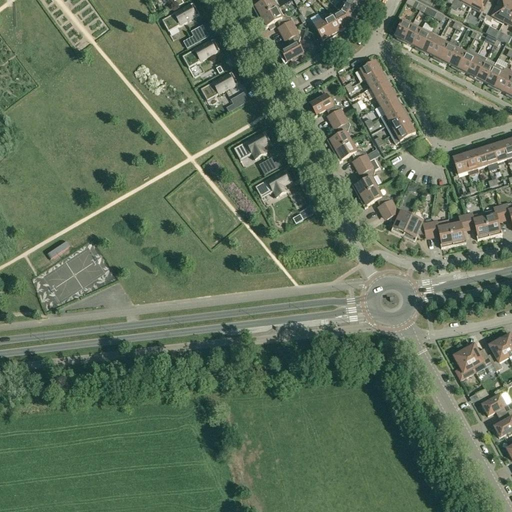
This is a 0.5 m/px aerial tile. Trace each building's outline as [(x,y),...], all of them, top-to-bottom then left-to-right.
[(178,0),(171,5),(174,10),(181,6),(178,0)] [(253,9),(259,20),(278,9),(273,0),(264,0),(266,3),(256,8),(256,7),(253,9)] [(361,13),(365,7),(353,0),(341,0),(340,2),(343,4),(344,5),(343,6),(359,15),(360,12),(361,13)] [(412,9),(415,3),(409,0),(408,0),(406,5),(412,9)] [(455,0),(452,6),(454,3),(459,6),(460,4),(471,9),(475,0),(455,0)] [(478,19),(484,22),(492,8),(486,5),(488,0),(475,0),(471,9),(481,15),(478,19)] [(497,11),(492,8),(484,22),(486,20),(491,23),(492,21),(503,26),(511,7),(511,4),(510,4),(509,4),(507,4),(502,1),(497,11)] [(193,5),(163,22),(169,33),(199,16),(193,5)] [(339,13),(353,27),(357,21),(356,20),(359,15),(343,6),(339,13)] [(431,11),(422,7),(420,12),(429,17),(431,11)] [(511,7),(503,26),(504,24),(511,27),(511,7)] [(280,29),(284,35),(295,29),(290,20),(284,18),(278,9),(259,20),(265,31),(268,29),(268,28),(277,23),(281,29),(280,29)] [(429,17),(438,22),(441,16),(431,11),(429,17)] [(339,13),(332,17),(340,33),(346,29),(347,31),(353,27),(339,13)] [(332,17),(323,22),(332,39),(338,35),(338,34),(340,33),(332,17)] [(323,22),(312,28),(316,35),(318,34),(322,43),(326,41),(326,42),(332,39),(323,22)] [(404,43),(405,40),(412,27),(401,22),(397,28),(399,29),(395,38),(404,43)] [(496,33),(500,28),(494,24),(490,29),(496,33)] [(405,40),(404,43),(413,47),(421,32),(412,27),(405,40)] [(285,67),(288,65),(287,64),(297,58),(298,60),(304,57),(298,45),(299,44),(301,38),(295,29),(284,35),(287,42),(288,42),(291,48),(282,53),(281,52),(278,54),(285,67)] [(422,52),(424,47),(431,34),(422,29),(421,32),(413,47),(422,52)] [(305,32),(303,42),(309,44),(311,34),(305,32)] [(424,47),(422,52),(431,57),(440,38),(431,34),(424,47)] [(203,35),(197,37),(200,43),(205,41),(203,35)] [(501,43),(504,38),(499,35),(496,40),(501,43)] [(183,43),(187,50),(198,44),(194,37),(183,43)] [(485,42),(494,47),(496,41),(487,37),(485,42)] [(440,61),(441,59),(448,46),(439,41),(441,38),(440,38),(431,57),(440,61)] [(214,41),(183,59),(189,70),(220,53),(214,41)] [(441,59),(440,61),(449,66),(457,50),(448,46),(441,59)] [(458,71),(461,65),(466,55),(457,50),(449,66),(458,71)] [(461,65),(458,71),(467,75),(478,55),(469,51),(466,55),(461,65)] [(476,80),(479,75),(487,60),(478,55),(467,75),(476,80)] [(479,75),(476,80),(485,85),(493,69),(485,65),(487,60),(479,75)] [(359,70),(360,72),(355,75),(360,84),(365,81),(382,72),(378,66),(377,66),(375,63),(367,68),(366,67),(359,70)] [(494,89),(497,84),(505,69),(496,65),(494,69),(493,69),(485,85),(494,89)] [(497,84),(494,89),(504,94),(511,77),(511,73),(505,69),(497,84)] [(365,81),(370,90),(386,81),(384,79),(385,78),(382,72),(365,81)] [(232,74),(201,91),(207,103),(238,85),(232,74)] [(370,90),(375,99),(392,90),(388,84),(387,84),(386,81),(370,90)] [(375,99),(380,108),(395,99),(394,96),(395,96),(392,90),(375,99)] [(329,118),(333,124),(345,118),(339,108),(334,107),(332,107),(326,96),(320,99),(321,101),(311,106),(310,105),(307,107),(314,119),(317,118),(317,117),(326,111),(330,118),(329,118)] [(238,97),(233,100),(237,109),(243,106),(238,97)] [(380,108),(385,117),(401,108),(398,102),(397,102),(395,99),(380,108)] [(356,114),(359,113),(362,111),(362,112),(365,110),(363,106),(360,108),(354,111),(356,114)] [(385,117),(381,119),(386,128),(405,117),(404,114),(405,114),(401,108),(385,117)] [(386,128),(391,137),(411,125),(408,119),(407,120),(405,117),(386,128)] [(327,143),(333,154),(351,144),(346,135),(348,133),(350,127),(345,118),(333,124),(337,131),(337,130),(340,137),(331,142),(330,141),(327,143)] [(407,140),(415,135),(414,132),(415,132),(411,125),(391,137),(396,148),(408,142),(407,140)] [(265,134),(234,151),(241,162),(252,156),(255,161),(266,155),(263,149),(271,145),(265,134)] [(379,137),(374,140),(376,145),(382,142),(379,137)] [(508,141),(501,143),(507,161),(509,161),(510,165),(511,163),(511,143),(511,141),(508,142),(508,141)] [(495,147),(492,148),(497,164),(507,161),(501,143),(495,146),(495,147)] [(355,163),(358,169),(370,163),(365,154),(359,152),(357,154),(351,144),(333,154),(339,165),(343,163),(342,162),(352,157),(355,163)] [(488,148),(482,150),(487,168),(497,164),(492,148),(489,149),(488,148)] [(475,153),(472,154),(478,171),(487,168),(482,150),(475,152),(475,153)] [(469,154),(462,156),(469,178),(479,175),(478,171),(472,154),(469,155),(469,154)] [(456,158),(456,159),(453,160),(456,170),(454,170),(456,178),(468,174),(469,178),(462,156),(456,158)] [(271,160),(259,167),(265,177),(277,170),(271,160)] [(352,188),(358,199),(376,189),(371,180),(373,178),(375,172),(370,163),(358,169),(362,176),(366,182),(356,187),(356,186),(352,188)] [(293,183),(286,172),(256,189),(262,200),(273,194),(276,199),(288,193),(285,187),(293,183)] [(380,209),(383,215),(395,208),(390,199),(384,198),(381,199),(376,189),(358,199),(365,210),(368,209),(367,208),(377,202),(380,208),(380,209)] [(511,208),(511,205),(500,208),(504,221),(510,219),(511,224),(511,208)] [(391,233),(403,238),(412,218),(400,213),(398,214),(395,208),(383,215),(387,221),(390,220),(391,222),(396,224),(394,230),(393,229),(391,233)] [(483,215),(490,239),(502,236),(501,232),(500,233),(497,222),(504,221),(500,208),(493,210),(495,217),(485,220),(483,215)] [(473,217),(472,215),(465,217),(468,230),(475,228),(478,238),(476,239),(477,242),(490,239),(483,215),(473,217)] [(293,220),(296,225),(303,221),(300,216),(293,220)] [(460,226),(449,228),(454,248),(466,245),(465,241),(464,242),(462,231),(468,230),(465,217),(458,218),(460,226)] [(425,236),(426,239),(433,238),(430,224),(424,226),(423,223),(412,218),(403,238),(415,243),(416,240),(415,239),(417,235),(417,234),(423,236),(425,236)] [(440,247),(441,250),(454,248),(449,228),(448,222),(438,224),(437,223),(430,224),(433,238),(439,236),(441,246),(440,247)] [(58,267),(75,257),(72,251),(66,254),(64,252),(53,259),(58,267)] [(94,275),(91,276),(92,278),(81,281),(85,297),(99,293),(94,275)] [(504,339),(499,342),(509,359),(511,365),(511,364),(511,340),(509,336),(503,338),(504,339)] [(485,353),(496,373),(502,370),(499,365),(509,359),(499,342),(495,344),(494,343),(489,347),(489,348),(494,357),(489,360),(485,353)] [(468,350),(464,352),(474,370),(483,365),(485,367),(491,364),(496,373),(485,353),(479,356),(474,347),(474,346),(468,349),(468,350)] [(454,358),(460,370),(455,373),(460,383),(476,374),(474,370),(464,352),(459,355),(459,354),(453,358),(454,358)] [(475,396),(478,402),(488,396),(485,391),(475,396)] [(497,412),(500,418),(511,411),(511,403),(506,407),(500,397),(496,400),(494,397),(488,401),(490,403),(481,408),(484,413),(485,413),(488,418),(497,412)] [(511,411),(500,418),(503,424),(494,429),(497,433),(496,434),(499,440),(507,435),(508,437),(511,435),(511,411)]
